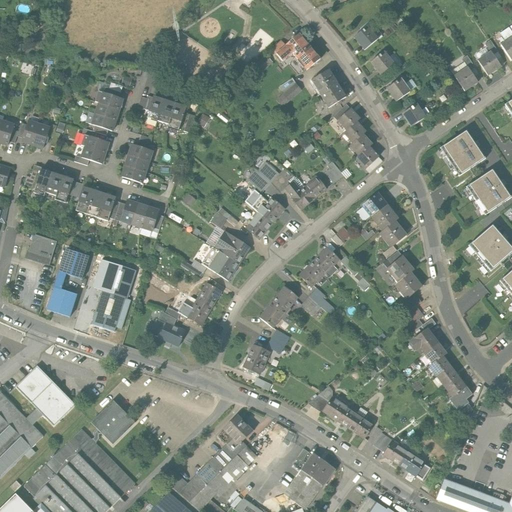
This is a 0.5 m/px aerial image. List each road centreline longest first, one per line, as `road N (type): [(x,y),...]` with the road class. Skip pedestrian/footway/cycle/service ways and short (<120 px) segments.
road 1 (residential): [(206,383),(244,292),(403,154)]
road 2 (residential): [(485,372),(448,313),(422,199),(403,154)]
road 3 (unclassified): [(0,308),(206,383)]
road 4 (residential): [(403,154),(338,50),(294,0)]
road 5 (unclassified): [(206,383),(262,404),(360,463)]
road 6 (residential): [(403,154),(511,80)]
